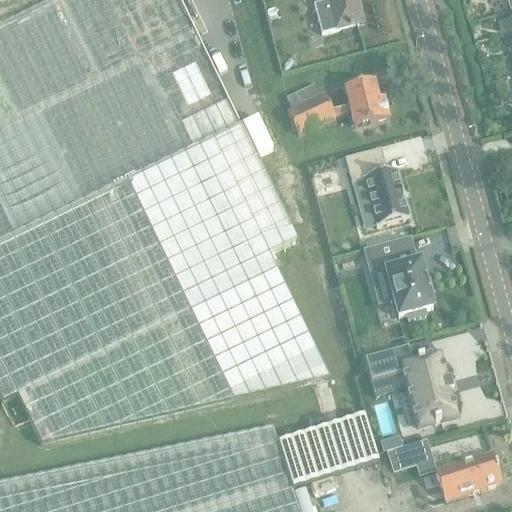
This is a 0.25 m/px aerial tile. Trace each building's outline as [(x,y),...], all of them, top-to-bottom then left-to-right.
[(53,0),(46,4),(0,25),(0,400),(2,405),(16,398),(41,447),(329,381),(268,255),(297,241),(257,159),(242,127),(239,129),(177,0),(53,0)] [(326,0),(327,3),(313,7),(321,37),(335,33),(364,25),(357,0),(326,0)] [(353,130),(388,122),(383,101),(378,102),(373,84),(344,91),(348,108),(331,112),(323,96),(320,98),(315,87),(286,101),(291,111),(286,114),(297,138),(335,120),(334,118),(350,115),(353,130)] [(257,120),(242,127),(257,159),(273,152),(257,120)] [(375,153),(345,162),(352,187),(363,184),(375,226),(376,230),(408,222),(405,212),(395,173),(387,175),(382,177),(375,154),(375,153)] [(335,159),(305,167),(309,179),(338,171),(335,159)] [(406,318),(408,323),(425,318),(424,313),(432,311),(428,294),(429,294),(426,280),(424,280),(420,264),(412,266),(405,241),(366,252),(373,278),(382,276),(390,305),(394,304),(398,320),(406,318)] [(407,350),(365,362),(371,384),(373,392),(375,400),(379,399),(408,391),(410,401),(418,430),(434,426),(434,428),(440,426),(440,424),(455,420),(448,395),(453,394),(451,389),(449,382),(445,383),(438,358),(431,360),(423,362),(422,360),(416,362),(417,364),(411,365),(407,350)] [(322,416),(308,420),(311,431),(325,427),(322,416)] [(364,418),(277,445),(291,491),(378,464),(364,418)] [(297,511),(291,491),(277,445),(271,427),(159,452),(0,485),(0,511),(297,511)] [(397,440),(381,445),(383,455),(400,450),(401,450),(398,440),(397,440)] [(414,453),(402,457),(391,460),(399,487),(423,479),(435,476),(428,454),(416,458),(414,453)] [(443,504),(500,486),(491,456),(434,474),(435,476),(443,504)] [(311,511),(307,497),(296,500),(299,511),(311,511)]
